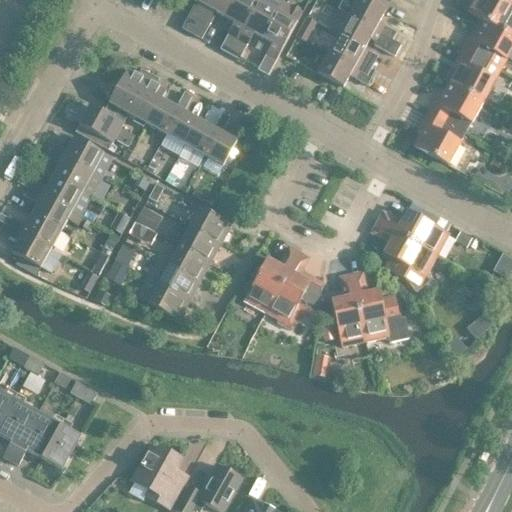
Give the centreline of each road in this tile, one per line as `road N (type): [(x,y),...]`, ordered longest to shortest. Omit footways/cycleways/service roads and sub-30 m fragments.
road 1 (residential): [(309,511),(235,428),(152,427),(137,434),(71,511)]
road 2 (residential): [(385,165),(337,254),(273,218),(319,130)]
road 3 (residential): [(319,130),(96,8)]
road 4 (residential): [(367,155),(421,52),(438,0)]
road 5 (residential): [(511,235),(385,165)]
road 6 (residential): [(27,125),(96,8)]
